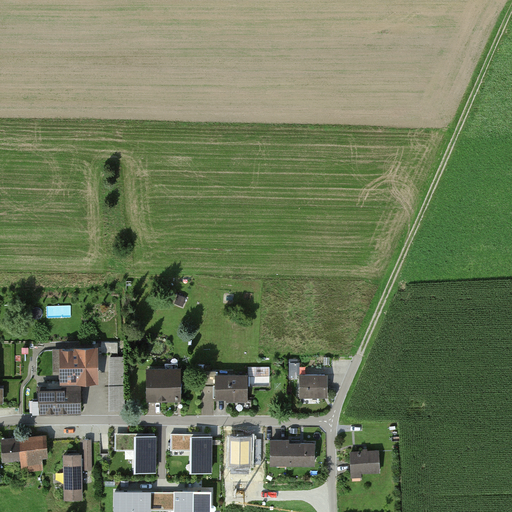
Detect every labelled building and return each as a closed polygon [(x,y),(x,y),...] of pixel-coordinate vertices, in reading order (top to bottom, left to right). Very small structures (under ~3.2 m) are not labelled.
[(118,342),(102,342),(102,353),(118,353),(118,342)] [(63,370),(63,382),(80,382),(80,381),(94,380),(94,370),(97,369),(96,347),(54,348),(54,371),(63,370)] [(125,357),(110,357),(110,408),(124,408),(125,357)] [(255,367),(255,375),(269,376),(269,367),(255,367)] [(148,370),(149,398),(179,398),(178,370),(148,370)] [(217,385),(217,398),(247,397),(247,375),(217,375),(217,371),(202,371),(202,385),(217,385)] [(326,375),(300,375),(300,396),(326,396),(326,375)] [(40,389),(40,412),(81,411),(80,382),(63,382),(64,389),(40,389)] [(127,456),(135,456),(135,429),(117,429),(117,447),(127,447),(127,456)] [(46,435),(20,437),(22,457),(23,471),(40,469),(39,456),(48,455),(46,435)] [(136,435),(136,470),(155,470),(156,435),(136,435)] [(185,436),(171,436),(171,450),(185,451),(185,436)] [(192,436),(192,471),(211,471),(211,436),(192,436)] [(250,437),(231,436),(231,464),(250,464),(250,437)] [(22,457),(20,437),(2,438),(4,459),(22,457)] [(83,440),(83,467),(92,467),(92,440),(83,440)] [(289,440),(272,440),(272,457),(288,458),(288,463),(314,463),(314,443),(289,443),(289,440)] [(351,450),(351,471),(380,471),(379,450),(351,450)] [(80,454),(63,454),(64,497),(80,496),(80,454)] [(262,454),(253,454),(253,464),(261,464),(262,454)] [(162,511),(163,496),(150,495),(150,491),(115,491),(115,510),(162,511)] [(176,495),(163,496),(162,511),(211,511),(211,491),(176,491),(176,495)]
